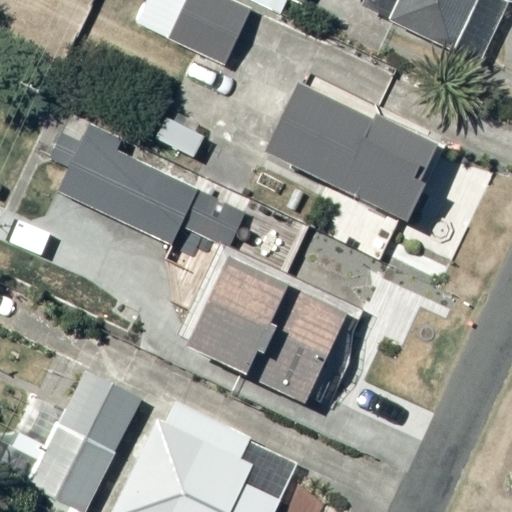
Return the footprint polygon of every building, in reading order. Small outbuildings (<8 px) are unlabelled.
[(248,9),(229,0),(141,0),(129,25),(219,68),(248,9)] [(300,0),(267,0),(294,13),(300,0)] [(506,0),(356,0),(353,9),(476,67),(506,0)] [(250,152),(259,160),(396,221),(430,145),(283,79),(250,152)] [(39,188),(123,227),(164,246),(181,209),(195,178),(71,121),(39,188)] [(345,329),(333,323),(338,313),(211,254),(168,347),(295,406),(307,411),(345,329)] [(79,511),(138,399),(79,369),(54,418),(29,406),(7,447),(37,462),(24,488),(69,511),(79,511)] [(323,511),(327,506),(283,485),(294,462),(170,402),(159,426),(149,421),(105,511),(323,511)]
